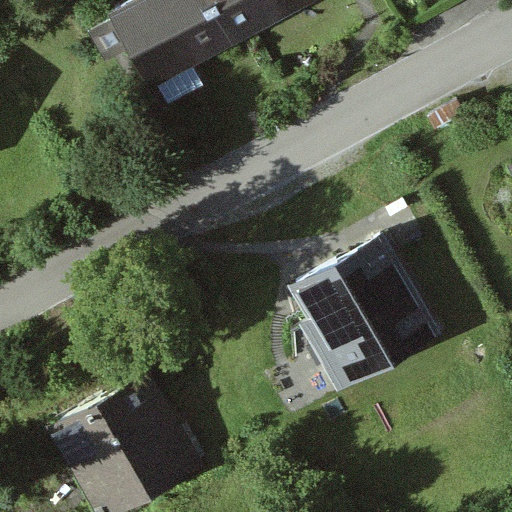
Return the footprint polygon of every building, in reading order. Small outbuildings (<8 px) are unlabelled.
[(223,31),(206,0),(114,0),(105,5),(111,16),(121,36),(142,75),(146,73),(160,99),(195,81),(180,51),(220,30),(221,32),(223,31)] [(206,0),(223,31),(224,30),(223,28),(270,3),(268,0),(206,0)] [(291,279),(342,370),(422,325),(372,234),(291,279)] [(192,256),(163,273),(196,328),(224,312),(192,256)] [(196,328),(163,273),(134,290),(165,345),(196,328)] [(108,499),(109,502),(187,458),(135,366),(47,417),(68,455),(79,449),(108,499)]
